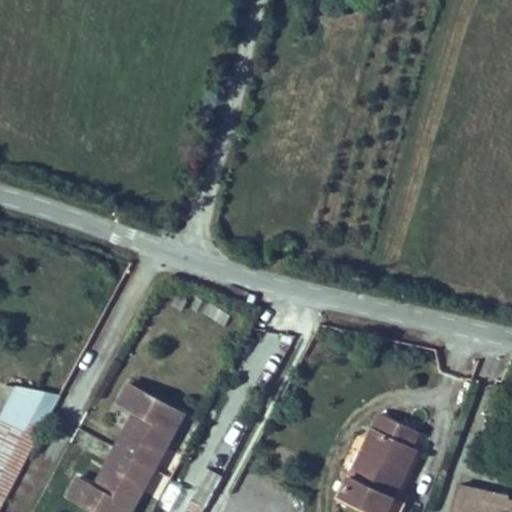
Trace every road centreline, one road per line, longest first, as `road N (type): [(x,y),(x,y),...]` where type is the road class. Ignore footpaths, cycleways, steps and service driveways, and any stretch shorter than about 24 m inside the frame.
road 1 (residential): [(0,196),(241,277),(511,340)]
road 2 (unknown): [(181,258),(259,0)]
road 3 (unknown): [(348,302),(219,511)]
road 4 (unknown): [(181,258),(133,301),(62,424)]
